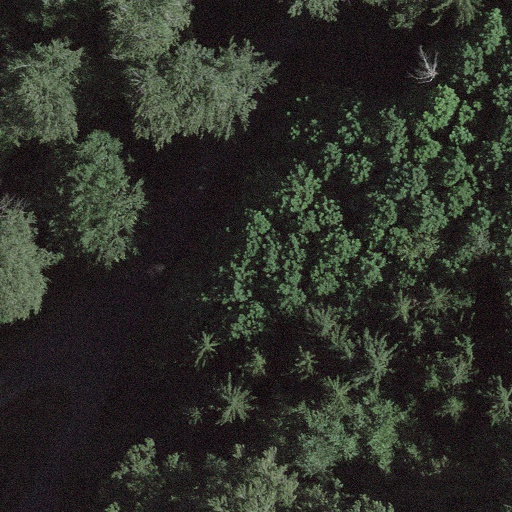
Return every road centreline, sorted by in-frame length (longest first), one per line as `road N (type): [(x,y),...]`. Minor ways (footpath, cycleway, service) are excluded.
road 1 (track): [(113,289),(312,0)]
road 2 (track): [(8,511),(113,289)]
road 3 (track): [(113,289),(0,378)]
